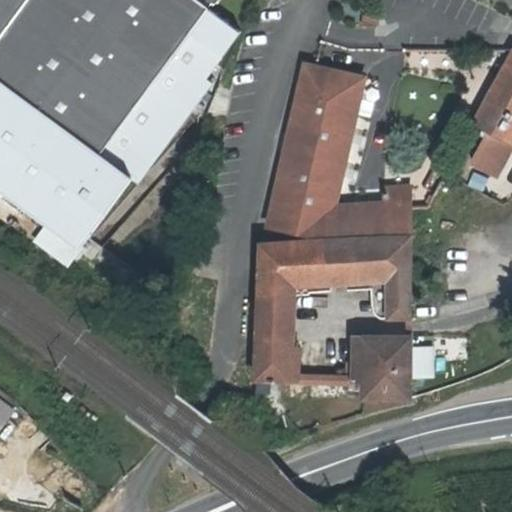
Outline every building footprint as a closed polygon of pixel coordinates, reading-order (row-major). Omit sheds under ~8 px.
[(0,0),(0,164),(67,212),(57,227),(89,249),(140,177),(146,181),(215,82),(209,78),(243,30),(209,7),(213,2),(215,4),(219,0),(0,0)] [(500,178),(511,155),(511,58),(477,122),(495,132),(477,166),(500,178)] [(389,241),(388,209),(340,210),(371,87),(311,71),(271,228),(331,243),(389,241)] [(492,217),(498,207),(470,190),(463,201),(492,217)] [(388,196),(388,206),(417,208),(418,197),(388,196)] [(416,235),(417,208),(388,206),(388,209),(389,241),(331,243),(265,245),(262,310),(301,310),(300,287),(373,283),(374,298),(390,297),(391,319),(417,319),(416,235)] [(213,320),(214,278),(192,277),(193,256),(174,256),(172,319),(213,320)] [(301,310),(262,310),(261,338),(301,337),(301,310)] [(465,358),(465,335),(433,335),(433,358),(465,358)] [(367,337),(368,381),(368,401),(412,399),(418,398),(417,336),(367,337)] [(303,382),(301,337),(261,338),(259,382),(303,382)] [(368,381),(367,337),(357,337),(357,360),(358,381),(368,381)] [(358,381),(357,360),(344,360),(344,381),(358,381)] [(0,426),(12,410),(0,401),(0,426)]
